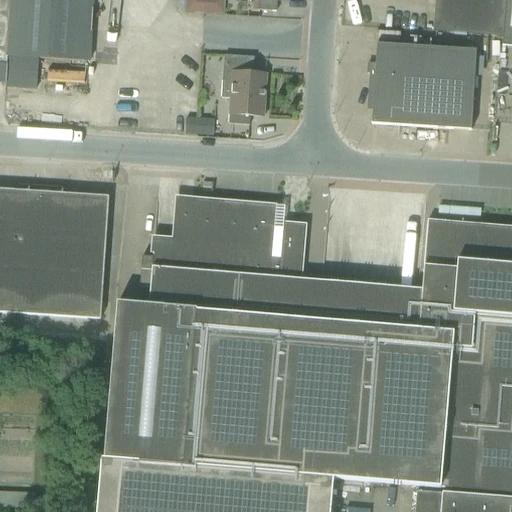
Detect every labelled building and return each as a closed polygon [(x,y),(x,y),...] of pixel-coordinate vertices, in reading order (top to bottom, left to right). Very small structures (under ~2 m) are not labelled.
[(0,0),(0,65),(6,66),(6,58),(11,0),(0,0)] [(11,0),(6,58),(88,63),(90,43),(93,0),(11,0)] [(184,0),(184,14),(202,15),(202,0),(184,0)] [(276,2),(278,2),(278,0),(243,0),(257,1),(257,12),(276,13),(276,2)] [(435,0),(432,32),(505,38),(508,0),(435,0)] [(375,43),(399,44),(400,35),(376,34),(375,43)] [(475,52),(395,47),(375,46),(374,66),(368,66),(367,75),(374,75),(370,126),(470,132),(475,52)] [(228,126),(249,128),(249,118),(263,119),(266,76),(252,75),(253,59),(233,57),(225,57),(223,82),(222,100),(230,100),(228,126)] [(185,119),(184,135),(199,136),(200,120),(185,119)] [(6,192),(0,281),(0,314),(48,318),(57,189),(17,186),(16,192),(6,192)] [(57,189),(48,318),(100,321),(108,199),(62,195),(62,189),(57,189)] [(332,480),(449,490),(456,374),(511,378),(511,228),(427,222),(421,292),(298,282),(302,229),(281,227),(281,230),(274,230),(276,210),(177,201),(174,243),(154,241),(152,259),(141,258),(139,288),(149,289),(148,307),(116,305),(103,461),(99,460),(98,466),(332,485),(332,480)] [(511,378),(456,374),(449,490),(511,495),(511,378)] [(329,511),(332,485),(98,466),(94,511),(329,511)] [(0,510),(30,511),(32,511),(33,496),(0,493),(0,510)] [(511,511),(511,500),(441,496),(439,511),(511,511)]
